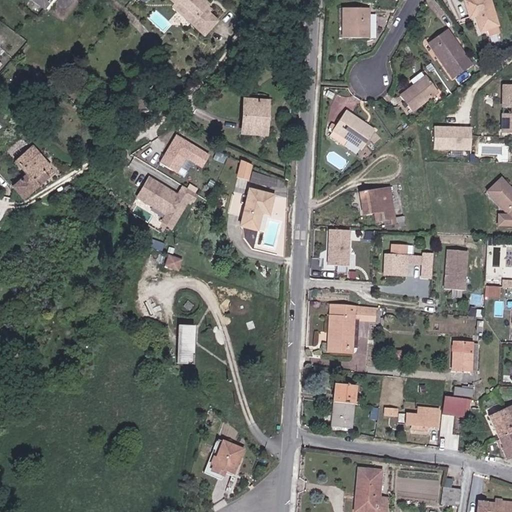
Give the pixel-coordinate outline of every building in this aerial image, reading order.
[(45,9),(49,3),(51,0),(36,0),(33,5),(43,12),(45,9)] [(174,6),(192,23),(205,35),(218,21),(205,9),(208,5),(202,0),(170,0),(175,5),(174,6)] [(499,27),(489,0),(469,0),(465,1),(472,19),(478,18),(483,33),(499,27)] [(372,41),(372,10),(346,10),(347,41),(372,41)] [(445,32),(456,48),(460,46),(449,30),(445,32)] [(445,32),(430,43),(454,78),(473,66),(460,46),(456,48),(445,32)] [(425,83),(422,78),(411,86),(414,91),(400,102),(411,117),(438,98),(427,82),(425,83)] [(247,130),(262,131),(268,131),(269,101),(264,101),(244,99),(242,128),(247,130)] [(352,115),(343,129),(338,125),(336,129),(340,132),(354,142),(369,151),(380,134),(352,115)] [(472,127),(433,127),(432,150),(471,150),(472,127)] [(354,142),(340,132),(337,137),(351,147),(354,142)] [(211,155),(176,134),(160,162),(178,173),(186,159),(203,169),(211,155)] [(45,172),(48,170),(49,171),(52,169),(36,149),(31,154),(45,172)] [(24,201),(53,176),(49,171),(48,170),(45,172),(31,154),(18,165),(28,176),(12,190),(24,201)] [(254,164),(242,161),(237,176),(250,180),(254,164)] [(178,193),(149,176),(136,198),(164,214),(160,221),(173,228),(189,200),(194,203),(199,194),(183,185),(178,193)] [(511,194),(501,182),(485,199),(507,220),(497,220),(497,234),(511,234),(511,194)] [(248,189),(239,225),(255,230),(261,213),(269,215),(273,195),(248,189)] [(399,228),(393,189),(361,194),(365,218),(375,216),(377,225),(392,222),(393,229),(399,228)] [(348,233),(328,232),(326,268),(347,268),(348,233)] [(389,274),(395,274),(412,274),(412,264),(426,264),(427,256),(412,256),(409,255),(409,245),(397,245),(396,256),(390,255),(389,274)] [(470,251),(450,250),(449,290),(469,291),(470,251)] [(180,263),(165,259),(162,268),(177,273),(180,263)] [(191,309),(185,304),(180,310),(186,315),(191,309)] [(377,308),(345,305),(329,304),(329,317),(326,350),(353,352),(353,347),(358,348),(360,319),(376,320),(377,308)] [(198,332),(178,332),(177,369),(197,369),(198,332)] [(476,371),(478,344),(459,343),(458,351),(462,351),(461,370),(476,371)] [(338,401),(336,425),(358,427),(359,404),(361,385),(339,383),(338,401)] [(401,417),(401,411),(401,399),(395,399),(396,394),(390,394),(389,409),(389,417),(401,417)] [(511,415),(509,408),(494,415),(497,423),(511,415)] [(432,429),(442,429),(444,412),(419,410),(419,417),(410,416),(409,427),(417,428),(416,432),(432,433),(432,429)] [(511,415),(497,423),(505,439),(511,435),(511,415)] [(380,426),(380,418),(367,416),(367,425),(380,426)] [(235,481),(236,476),(245,451),(220,442),(216,441),(203,475),(225,483),(227,478),(235,481)] [(361,511),(378,511),(382,473),(358,471),(355,496),(359,496),(357,511),(361,511)] [(459,501),(462,483),(446,481),(444,494),(450,494),(449,500),(459,501)] [(506,507),(485,503),(483,511),(511,511),(511,503),(506,502),(506,507)]
